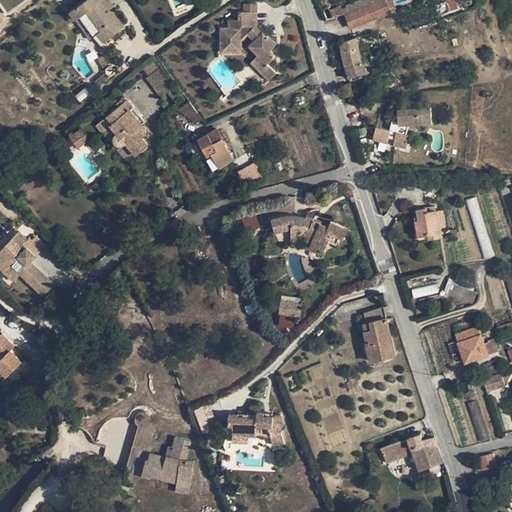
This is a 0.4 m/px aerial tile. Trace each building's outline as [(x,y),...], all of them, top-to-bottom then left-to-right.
[(0,0),(0,4),(5,13),(28,0),(0,0)] [(85,0),(70,12),(75,19),(80,16),(93,36),(94,35),(98,32),(105,42),(124,25),(117,18),(111,8),(109,10),(101,0),(85,0)] [(101,0),(109,10),(111,8),(104,0),(101,0)] [(104,0),(111,8),(114,5),(110,0),(104,0)] [(349,14),(372,4),(370,0),(359,0),(346,6),(349,14)] [(349,14),(346,15),(351,27),(390,11),(385,0),(370,0),(372,4),(349,14)] [(392,0),(385,0),(390,11),(395,9),(392,0)] [(221,27),(221,47),(241,46),(241,40),(248,34),(255,40),(249,45),(258,54),(254,58),(263,67),(267,63),(276,54),(271,49),(276,43),(267,35),(266,36),(263,32),(259,36),(253,29),(256,25),(258,24),(258,11),(244,11),(239,11),(239,19),(229,19),(229,27),(221,27)] [(75,19),(70,12),(66,14),(71,22),(75,19)] [(80,16),(75,19),(90,40),(94,37),(93,36),(80,16)] [(256,25),(253,29),(259,36),(263,32),(256,25)] [(98,32),(94,35),(104,47),(106,50),(110,47),(105,42),(98,32)] [(357,36),(340,42),(345,66),(349,79),(368,72),(362,61),(360,56),(359,51),(358,45),(357,36)] [(99,50),(102,55),(104,54),(108,52),(106,50),(104,47),(99,50)] [(98,58),(103,67),(105,67),(106,64),(109,64),(104,54),(102,55),(98,58)] [(251,61),(260,70),(263,67),(254,58),(251,61)] [(263,67),(260,70),(269,79),(276,72),(267,63),(263,67)] [(112,65),(110,65),(108,66),(107,67),(106,68),(105,70),(106,72),(107,73),(108,74),(110,75),(112,75),(113,74),(114,73),(115,71),(115,69),(114,68),(113,66),(112,65)] [(161,97),(172,88),(159,70),(147,78),(161,97)] [(107,73),(106,72),(95,81),(99,86),(113,74),(112,75),(110,75),(108,74),(107,73)] [(350,82),(340,86),(343,98),(354,95),(350,82)] [(74,94),(78,102),(90,96),(86,88),(74,94)] [(175,88),(168,94),(178,106),(185,100),(175,88)] [(127,100),(107,116),(112,122),(110,124),(111,125),(118,133),(115,136),(115,137),(114,138),(114,140),(115,142),(117,144),(119,145),(121,145),(123,144),(125,142),(136,154),(148,144),(142,138),(142,136),(141,126),(141,125),(145,121),(127,100)] [(407,133),(409,123),(432,121),(431,106),(397,108),(398,114),(393,114),(391,122),(398,124),(396,131),(395,139),(393,143),(406,147),(409,134),(407,133)] [(197,111),(190,116),(195,123),(202,119),(197,111)] [(107,116),(101,121),(107,128),(111,125),(110,124),(112,122),(107,116)] [(101,121),(97,125),(103,132),(107,128),(101,121)] [(391,122),(389,129),(391,130),(396,131),(398,124),(391,122)] [(97,125),(95,127),(101,133),(103,132),(97,125)] [(107,128),(115,137),(115,136),(118,133),(111,125),(107,128)] [(376,126),(373,139),(388,143),(389,137),(391,130),(389,129),(376,126)] [(89,139),(81,128),(70,136),(77,147),(89,139)] [(216,128),(198,139),(207,156),(212,153),(220,167),(233,159),(216,128)] [(239,171),(246,184),(264,178),(255,162),(239,171)] [(476,197),(466,199),(484,259),(493,256),(476,197)] [(435,205),(417,208),(418,212),(418,216),(419,219),(416,220),(418,234),(428,233),(429,237),(439,235),(438,228),(439,228),(439,227),(436,210),(436,209),(435,205)] [(443,209),(436,210),(439,227),(446,226),(443,209)] [(348,228),(331,220),(329,224),(328,226),(320,222),(313,219),(314,218),(306,216),(306,218),(300,216),(294,216),(292,215),(290,216),(287,216),(285,216),(282,216),(280,217),(277,217),(271,219),(275,231),(283,229),(291,227),(291,236),(301,238),(311,241),(310,245),(313,246),(314,245),(320,248),(320,249),(323,251),(328,240),(336,243),(339,236),(343,238),(348,228)] [(244,218),(246,230),(258,228),(255,216),(244,218)] [(197,229),(189,233),(191,238),(200,234),(197,229)] [(2,241),(5,245),(13,237),(9,233),(2,241)] [(301,238),(291,236),(291,244),(299,246),(301,238)] [(36,288),(43,295),(54,284),(30,261),(36,256),(23,244),(21,245),(13,237),(5,245),(0,250),(0,254),(7,261),(4,264),(0,269),(9,278),(11,276),(15,279),(20,274),(36,288)] [(29,237),(23,244),(36,256),(42,249),(29,237)] [(322,255),(323,251),(320,249),(320,248),(314,245),(313,246),(310,245),(308,248),(322,255)] [(73,264),(69,272),(80,278),(85,270),(73,264)] [(437,285),(411,288),(412,297),(438,294),(437,285)] [(43,295),(36,288),(30,293),(38,300),(43,295)] [(303,298),(282,294),(281,300),(302,303),(303,298)] [(302,303),(281,300),(279,312),(300,315),(302,303)] [(384,357),(395,355),(386,317),(384,305),(364,312),(367,321),(370,320),(372,328),(365,330),(367,342),(366,342),(371,360),(380,358),(384,357)] [(372,328),(370,320),(367,321),(363,322),(365,330),(372,328)] [(511,322),(499,327),(500,333),(506,331),(505,328),(508,327),(509,330),(511,328),(511,322)] [(478,325),(456,333),(459,342),(466,362),(489,354),(484,342),(482,334),(478,325)] [(0,369),(5,374),(20,361),(9,349),(13,346),(1,333),(0,334),(0,369)] [(494,339),(484,342),(489,354),(499,350),(494,339)] [(501,373),(484,378),(488,390),(505,385),(501,373)] [(476,400),(468,403),(481,440),(488,438),(476,400)] [(209,404),(195,410),(203,431),(218,426),(209,404)] [(191,440),(176,436),(173,446),(171,456),(167,455),(166,455),(166,456),(151,452),(157,431),(148,414),(147,413),(146,412),(144,412),(143,412),(141,412),(139,413),(137,414),(136,415),(135,417),(135,418),(135,421),(135,423),(137,424),(138,426),(125,470),(141,475),(151,477),(152,475),(160,477),(161,478),(162,471),(178,476),(177,482),(176,485),(190,487),(194,461),(186,460),(191,440)] [(238,415),(228,414),(228,424),(233,424),(233,431),(247,432),(247,434),(248,434),(258,435),(264,435),(264,432),(264,428),(269,428),(270,433),(273,444),(284,441),(280,425),(284,424),(281,414),(274,416),(263,415),(264,412),(257,412),(257,418),(248,417),(248,414),(238,413),(238,415)] [(247,432),(233,431),(232,439),(247,440),(248,434),(247,434),(247,432)] [(409,437),(382,447),(387,462),(400,458),(398,454),(413,449),(414,453),(420,470),(445,461),(441,451),(438,445),(435,436),(423,439),(422,433),(409,437)] [(366,444),(363,444),(371,496),(373,496),(366,444)] [(413,449),(398,454),(400,458),(414,453),(413,449)] [(493,453),(480,456),(483,469),(496,465),(493,453)] [(162,471),(161,478),(177,482),(178,476),(162,471)] [(511,485),(511,484),(503,487),(506,493),(511,490),(511,485)]
